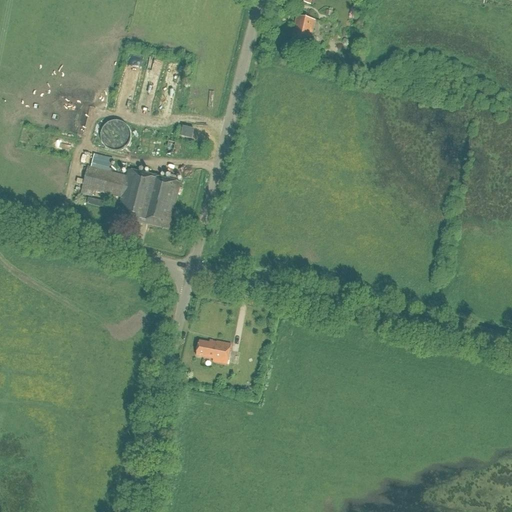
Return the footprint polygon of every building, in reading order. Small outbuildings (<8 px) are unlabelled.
[(308,51),(315,22),(298,18),(291,47),(308,51)] [(334,74),(337,63),(321,60),(319,71),(334,74)] [(147,64),(139,89),(150,92),(158,68),(147,64)] [(49,100),(54,108),(59,105),(54,97),(49,100)] [(132,138),(132,136),(132,135),(132,134),(131,133),(131,131),(131,130),(130,129),(129,128),(128,127),(128,126),(127,125),(125,124),(124,123),(123,123),(122,122),(121,122),(119,121),(118,121),(117,121),(115,121),(114,121),(113,122),(111,122),(110,123),(109,123),(108,124),(107,125),(106,126),(105,127),(104,128),(103,129),(103,130),(102,131),(102,133),(102,134),(101,135),(101,136),(101,138),(102,139),(102,140),(102,142),(103,143),(103,144),(104,145),(105,146),(106,147),(107,148),(108,149),(109,150),(110,150),(111,151),(113,151),(114,152),(115,152),(117,152),(118,152),(119,152),(121,151),(122,151),(123,150),(124,150),(125,149),(127,148),(128,147),(128,146),(129,145),(130,144),(131,143),(131,142),(131,140),(132,139),(132,138)] [(193,140),(195,130),(184,127),(182,137),(193,140)] [(26,148),(20,165),(26,167),(31,149),(26,148)] [(154,153),(143,155),(145,166),(156,164),(154,153)] [(92,166),(109,170),(111,164),(93,160),(92,166)] [(127,177),(87,167),(80,195),(93,198),(95,191),(122,198),(117,218),(169,231),(181,183),(128,170),(127,177)] [(107,202),(88,198),(87,204),(106,209),(107,202)] [(232,345),(211,341),(210,343),(199,342),(196,357),(213,360),(212,363),(228,366),(232,345)] [(255,367),(255,354),(236,354),(236,367),(255,367)]
